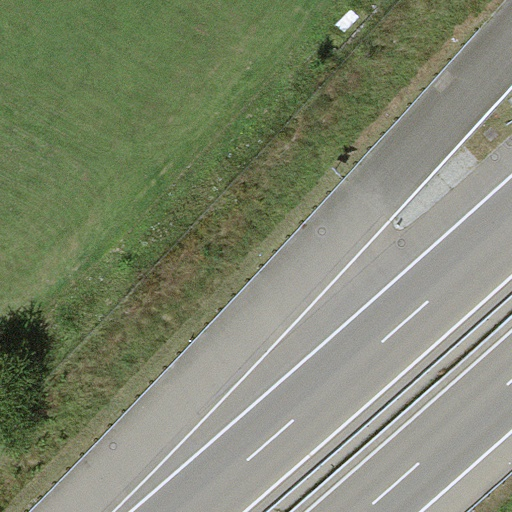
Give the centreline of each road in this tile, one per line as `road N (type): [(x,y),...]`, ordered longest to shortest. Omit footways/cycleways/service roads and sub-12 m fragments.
road 1 (motorway): [(511,214),(176,511)]
road 2 (motorway): [(349,511),(511,370)]
